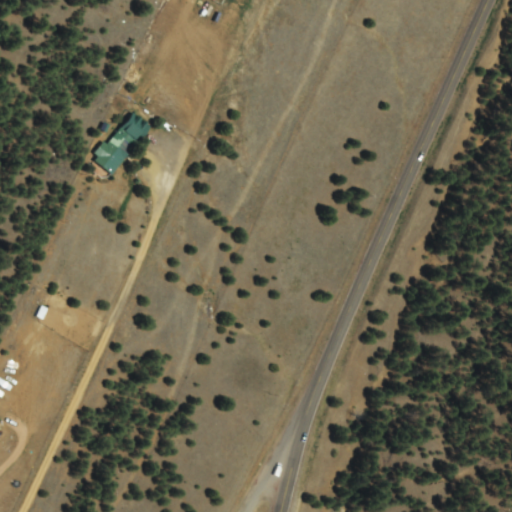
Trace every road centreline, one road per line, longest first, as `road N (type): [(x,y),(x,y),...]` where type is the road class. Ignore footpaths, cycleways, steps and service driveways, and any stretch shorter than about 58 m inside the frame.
road 1 (secondary): [(278,511),(321,370),(486,0)]
road 2 (residential): [(299,428),(211,511)]
